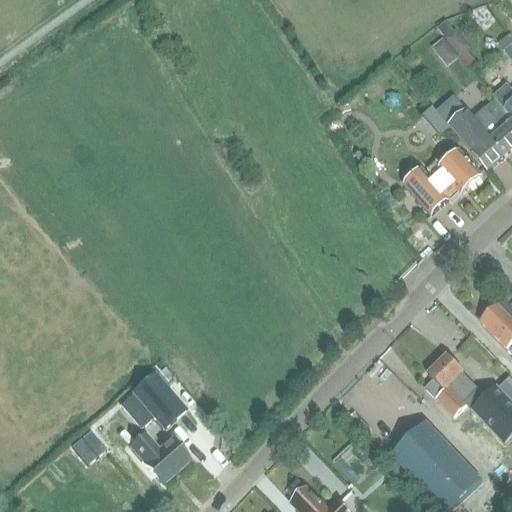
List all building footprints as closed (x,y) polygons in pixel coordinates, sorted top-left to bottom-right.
[(446,25),(438,33),(445,41),(454,34),(446,25)] [(494,99),(496,102),(511,120),(511,92),(508,87),(494,99)] [(489,173),(511,153),(511,120),(496,102),(474,122),(467,114),(450,129),(457,137),(457,136),(489,173)] [(434,110),(423,119),(431,128),(441,120),(434,110)] [(423,173),(405,189),(432,219),(450,203),(449,201),(457,194),(461,198),(483,179),(461,155),(449,166),(440,174),(431,181),(423,173)] [(511,321),(499,309),(482,326),(511,356),(511,321)] [(479,392),(463,376),(464,375),(448,359),(429,378),(434,383),(426,392),(454,421),(467,408),(465,406),(479,392)] [(133,398),(121,409),(141,432),(153,421),(164,434),(187,414),(155,377),(132,397),(133,398)] [(479,392),(465,406),(467,408),(505,448),(511,441),(511,404),(499,391),(498,390),(487,400),(479,392)] [(426,427),(392,460),(398,466),(408,477),(441,511),(454,511),(460,506),(482,486),(426,427)] [(91,435),(72,451),(87,469),(106,454),(91,435)] [(162,488),(190,463),(172,442),(161,453),(146,437),(130,451),(162,488)] [(387,477),(397,488),(408,477),(398,466),(387,477)] [(328,511),(308,490),(291,506),(296,511),(344,511),(339,506),(333,511),(328,511)]
